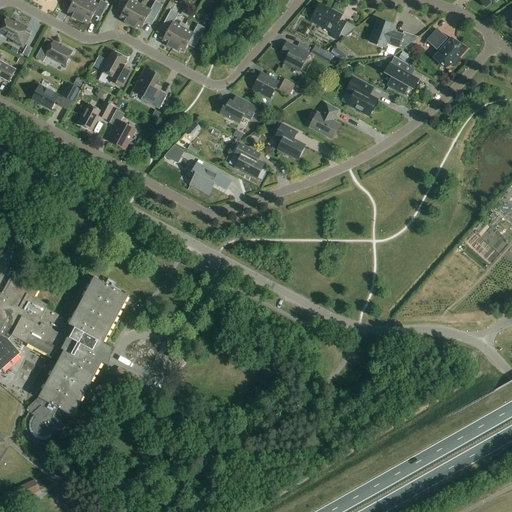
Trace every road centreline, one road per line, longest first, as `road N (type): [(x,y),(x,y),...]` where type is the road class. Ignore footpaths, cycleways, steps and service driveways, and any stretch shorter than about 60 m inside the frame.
road 1 (residential): [(0,103),(217,214),(349,166),(456,88),(490,45),(487,31),(424,0)]
road 2 (unclassified): [(480,345),(450,333),(342,322),(42,164)]
road 3 (residential): [(296,0),(233,77),(217,84),(116,32),(80,36),(15,0)]
road 4 (trunk): [(511,408),(330,511)]
road 5 (trunk): [(372,511),(511,433)]
